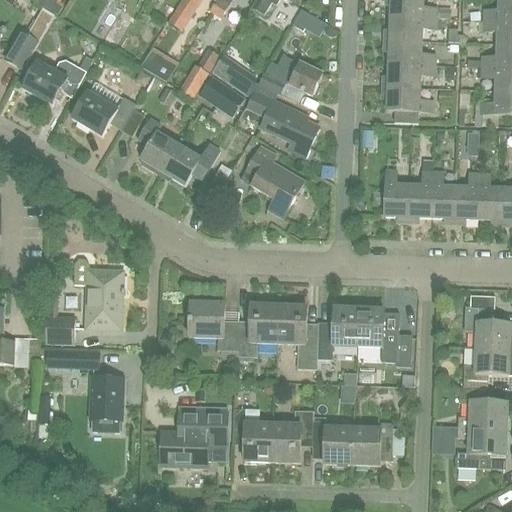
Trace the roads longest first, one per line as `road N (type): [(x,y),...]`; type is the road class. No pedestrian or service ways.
road 1 (residential): [(338,265),(211,260),(22,149)]
road 2 (residential): [(338,265),(348,0)]
road 3 (residential): [(419,497),(426,267)]
road 4 (residential): [(241,491),(419,497)]
road 5 (residential): [(22,149),(9,173),(0,269)]
